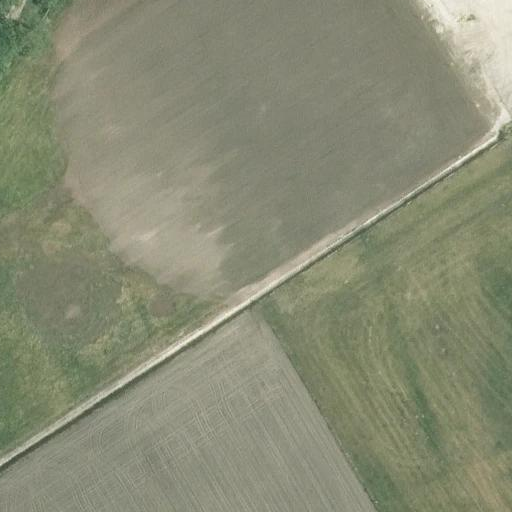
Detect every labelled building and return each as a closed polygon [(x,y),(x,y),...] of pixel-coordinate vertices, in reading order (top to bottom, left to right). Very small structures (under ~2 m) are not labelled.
[(352,58),(420,18),(409,0),(350,0),(306,27),(320,49),(328,44),(335,55),(346,49),(352,58)] [(409,86),(474,42),(464,27),(399,72),(409,86)] [(449,149),(500,114),(487,95),(436,130),(449,149)] [(205,134),(232,117),(223,104),(207,114),(198,99),(188,105),(205,134)] [(355,147),(361,145),(354,125),(345,115),(340,117),(326,127),(310,133),(299,141),(290,145),(273,157),(269,159),(256,169),(247,172),(237,180),(248,195),(251,202),(257,211),(277,204),(315,175),(310,177),(326,164),(338,160),(355,147)] [(237,175),(286,145),(274,125),(225,155),(237,175)] [(330,203),(271,240),(283,260),(342,222),(330,203)]
